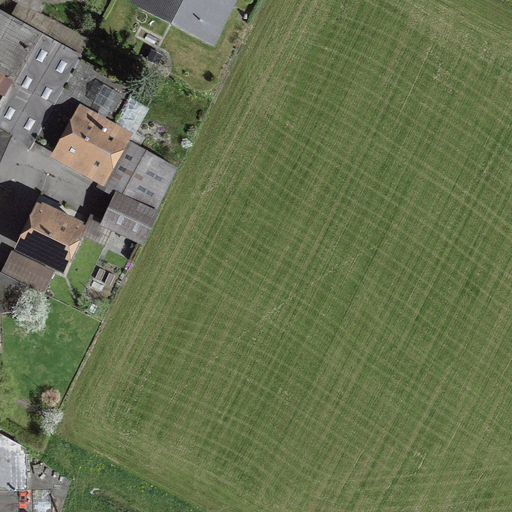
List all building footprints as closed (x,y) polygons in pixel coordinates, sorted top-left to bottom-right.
[(234,0),(123,0),(124,1),(212,45),(234,0)] [(80,58),(0,13),(0,133),(11,140),(28,150),(33,141),(80,58)] [(135,89),(80,58),(33,141),(104,181),(126,141),(111,132),(135,89)] [(0,164),(11,140),(0,133),(0,164)] [(179,167),(126,141),(104,181),(113,188),(100,224),(145,246),(179,167)] [(33,200),(10,248),(55,269),(64,273),(86,225),(33,200)] [(0,272),(43,293),(55,269),(10,248),(0,269),(0,272)] [(0,433),(0,491),(26,493),(25,448),(0,433)]
